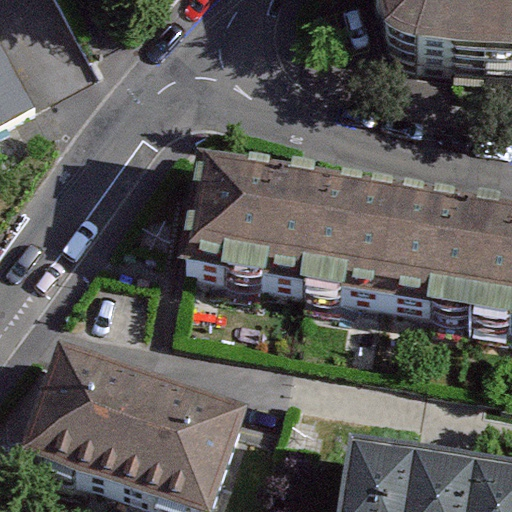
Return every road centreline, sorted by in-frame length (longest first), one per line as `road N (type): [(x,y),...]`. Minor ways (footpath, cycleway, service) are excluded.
road 1 (residential): [(0,323),(141,368),(478,427)]
road 2 (residential): [(511,181),(317,141),(191,60)]
road 3 (residential): [(191,60),(0,309)]
